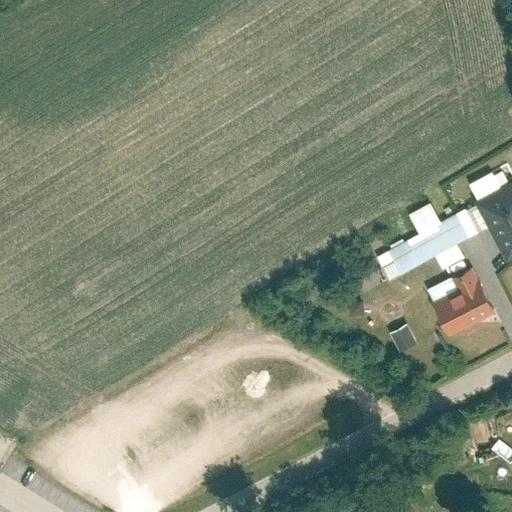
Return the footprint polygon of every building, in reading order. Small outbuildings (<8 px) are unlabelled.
[(511,185),(473,204),(502,262),(511,257),(511,185)] [(405,209),(411,227),(434,219),(428,201),(405,209)] [(373,259),(386,282),(481,228),(467,204),(373,259)] [(421,293),(440,334),(492,311),(473,269),(421,293)] [(385,329),(395,349),(413,339),(402,320),(385,329)]
